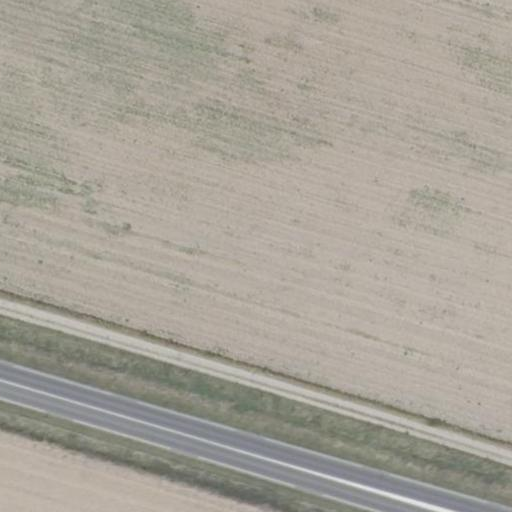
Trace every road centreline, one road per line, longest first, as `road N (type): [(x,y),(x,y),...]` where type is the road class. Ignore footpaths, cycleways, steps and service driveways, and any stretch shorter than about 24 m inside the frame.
road 1 (track): [(511,453),(0,301)]
road 2 (primary): [(439,511),(0,382)]
